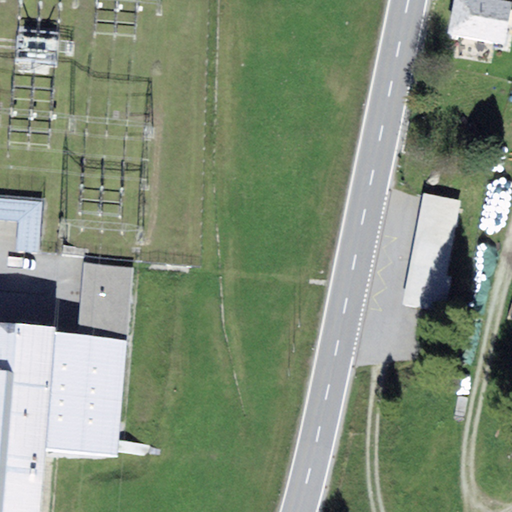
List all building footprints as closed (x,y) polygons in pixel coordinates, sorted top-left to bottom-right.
[(511,11),(511,9),(459,0),(457,0),(450,41),(505,51),(511,11)] [(461,201),(422,194),(402,306),(446,314),(453,277),(447,276),(461,201)] [(0,224),(16,224),(16,255),(40,256),(41,203),(0,202),(0,224)] [(80,331),(128,339),(129,268),(83,265),(80,331)] [(39,511),(44,452),(54,327),(0,322),(0,511),(39,511)] [(80,331),(54,327),(44,452),(117,455),(128,339),(80,331)]
